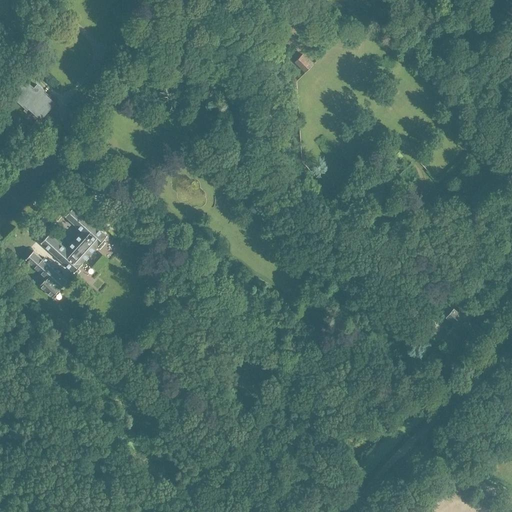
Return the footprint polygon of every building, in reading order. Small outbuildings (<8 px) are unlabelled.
[(306,72),(313,64),(302,54),(295,61),(306,72)] [(18,79),(9,89),(7,91),(26,108),(27,106),(40,118),(53,102),(48,98),(41,91),(42,89),(36,84),(33,88),(26,83),(25,85),(18,79)] [(239,158),(240,170),(250,169),(249,157),(239,158)] [(75,272),(107,236),(74,206),(66,215),(83,231),(67,248),(50,233),(41,242),(75,272)] [(26,259),(47,277),(51,273),(47,270),(50,266),(45,261),(47,259),(44,257),(43,259),(33,250),(26,259)] [(51,273),(47,277),(40,285),(53,296),(67,281),(58,272),(59,271),(57,269),(55,270),(50,266),(47,270),(51,273)] [(15,299),(18,295),(9,287),(6,291),(15,299)] [(461,288),(455,295),(463,303),(469,296),(461,288)] [(467,320),(471,316),(462,308),(458,313),(454,309),(448,317),(454,322),(453,324),(457,327),(458,326),(464,331),(471,324),(467,320)]
